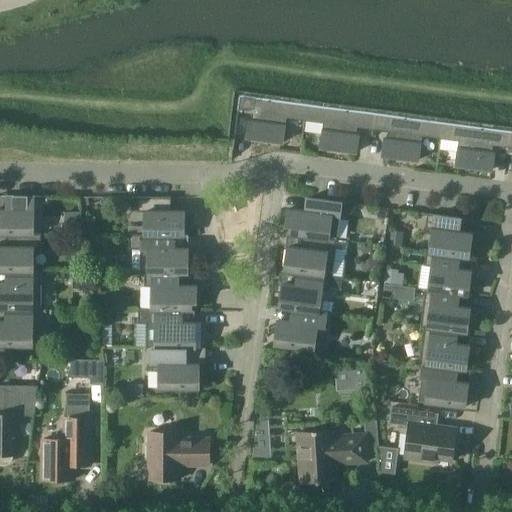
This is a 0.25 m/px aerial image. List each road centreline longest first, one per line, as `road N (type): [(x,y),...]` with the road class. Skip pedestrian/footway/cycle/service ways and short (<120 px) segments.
road 1 (residential): [(476,511),(511,228)]
road 2 (residential): [(511,191),(277,162)]
road 3 (residential): [(229,511),(255,313)]
road 4 (residential): [(198,175),(0,173)]
road 5 (residential): [(255,313),(217,300),(198,175)]
road 6 (residential): [(255,313),(277,162)]
